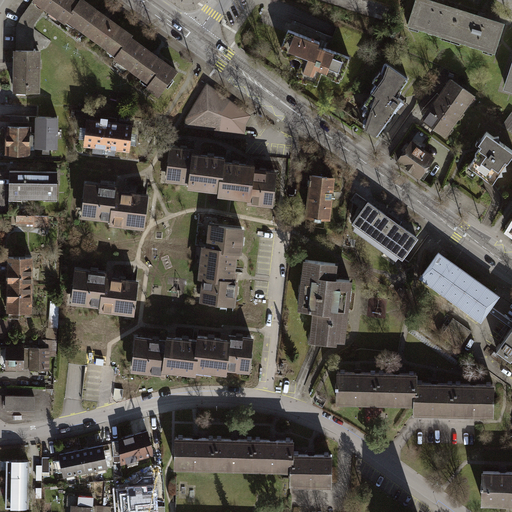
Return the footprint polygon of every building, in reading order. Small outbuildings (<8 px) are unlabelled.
[(36,0),(36,1),(19,25),(37,28),(50,10),(54,13),(50,18),(59,24),(62,19),(70,25),(84,6),(75,0),(36,0)] [(464,9),(434,0),(420,0),(411,30),(422,33),(423,29),(445,36),(444,40),(453,43),(464,9)] [(84,6),(70,25),(78,31),(80,28),(113,51),(111,54),(118,59),(133,40),(135,37),(86,2),(84,6)] [(464,9),(453,43),(462,46),(463,42),(487,49),(486,53),(495,55),(496,52),(500,53),(509,23),(464,9)] [(37,28),(19,25),(18,53),(15,53),(15,63),(18,63),(17,93),(20,93),(20,96),(32,96),(32,93),(45,93),(45,51),(37,51),(37,28)] [(324,44),(290,32),(283,50),(309,60),(305,72),(318,77),(320,70),(329,73),(337,52),(323,47),(324,44)] [(133,40),(118,59),(126,65),(124,67),(132,72),(133,70),(147,80),(145,82),(152,87),(150,91),(161,99),(180,73),(133,40)] [(410,79),(388,63),(375,81),(379,85),(371,95),(373,96),(368,104),(372,107),(365,117),(368,119),(364,124),(381,136),(408,100),(399,93),(410,79)] [(479,100),(453,82),(425,121),(450,139),(479,100)] [(253,116),(210,85),(189,120),(189,127),(248,136),(248,123),(253,116)] [(102,117),(84,115),(83,121),(78,121),(77,134),(82,135),(81,141),(93,143),(93,147),(115,150),(115,145),(129,147),(130,140),(136,140),(137,128),(131,127),(132,121),(110,118),(110,113),(102,112),(102,117)] [(56,115),(35,115),(35,145),(56,145),(56,115)] [(8,122),(7,152),(28,152),(29,123),(8,122)] [(494,140),(486,134),(477,147),(481,150),(477,156),(478,157),(475,161),(472,165),(474,166),(471,170),(492,185),(497,178),(501,178),(501,173),(505,173),(505,168),(507,165),(508,165),(511,160),(511,153),(498,143),(498,139),(494,140)] [(415,140),(399,161),(423,179),(438,158),(415,140)] [(228,162),(229,157),(199,154),(199,149),(172,146),(169,180),(193,183),(193,188),(225,191),(228,162)] [(258,165),(228,162),(225,191),(224,198),(252,201),(251,207),(276,209),(280,175),(257,172),(258,165)] [(58,169),(7,168),(7,198),(24,198),(24,195),(43,196),(43,198),(58,198),(58,169)] [(339,179),(314,176),(314,182),(311,181),(310,187),(313,187),(309,217),(334,220),(336,201),(340,202),(341,195),(337,194),(339,179)] [(143,224),(146,191),(116,188),(116,183),(84,180),(81,212),(111,215),(111,221),(143,224)] [(417,237),(368,202),(353,222),(357,224),(354,228),(396,259),(400,255),(403,257),(417,237)] [(47,214),(16,213),(16,225),(47,226),(47,214)] [(208,248),(206,264),(241,268),(242,255),(246,256),(249,229),(215,225),(213,248),(208,248)] [(498,295),(439,253),(422,277),(481,318),(488,308),(491,304),(498,295)] [(31,258),(9,258),(9,283),(31,283),(31,258)] [(299,290),(349,296),(352,277),(335,275),(336,263),(303,258),(299,290)] [(239,284),(241,268),(206,264),(204,280),(208,280),(205,304),(240,308),(242,284),(239,284)] [(137,315),(140,284),(109,280),(109,275),(78,272),(74,302),(104,305),(104,311),(137,315)] [(31,283),(9,283),(8,309),(12,310),(11,316),(30,316),(31,283)] [(349,296),(299,290),(297,309),(311,311),(307,340),(335,343),(336,339),(344,340),(349,296)] [(62,303),(52,302),(51,330),(60,330),(62,303)] [(472,331),(453,318),(448,326),(444,324),(438,332),(460,347),(472,331)] [(464,354),(417,321),(409,332),(455,366),(464,354)] [(0,323),(0,327),(1,336),(12,335),(11,322),(0,323)] [(511,326),(497,347),(511,357),(511,355),(511,326)] [(198,370),(202,342),(171,339),(171,344),(140,340),(136,370),(155,373),(154,375),(169,377),(169,372),(198,375),(198,370)] [(254,375),(257,342),(233,340),(233,342),(202,339),(202,342),(198,370),(217,372),(217,375),(230,377),(231,372),(254,375)] [(31,349),(10,349),(9,370),(30,371),(31,349)] [(50,350),(31,349),(30,371),(33,371),(33,375),(49,375),(50,350)] [(376,400),(377,373),(339,372),(338,400),(376,400)] [(377,373),(376,400),(415,401),(416,383),(416,374),(377,373)] [(454,411),(454,384),(416,383),(415,401),(415,410),(454,411)] [(454,384),(454,411),(493,412),(493,385),(454,384)] [(39,398),(9,397),(9,412),(39,412),(39,398)] [(156,454),(150,432),(122,441),(123,445),(124,458),(125,464),(128,463),(129,468),(144,464),(142,458),(156,454)] [(177,468),(217,469),(218,441),(178,439),(177,468)] [(217,469),(257,471),(258,442),(218,441),(217,469)] [(257,471),(296,472),(297,455),(297,443),(258,442),(257,471)] [(116,459),(124,458),(123,445),(115,445),(116,459)] [(105,447),(84,451),(88,474),(99,471),(100,475),(109,473),(108,470),(110,469),(109,462),(113,461),(111,451),(106,452),(105,447)] [(84,451),(62,456),(63,461),(59,462),(61,474),(65,473),(66,478),(69,478),(69,481),(76,480),(75,476),(80,475),(82,486),(90,484),(88,474),(84,451)] [(296,484),(336,485),(337,456),(297,455),(296,472),(296,484)] [(29,462),(8,461),(7,485),(28,485),(29,462)] [(511,504),(511,472),(485,472),(485,504),(511,504)] [(124,489),(125,511),(134,511),(151,511),(150,498),(160,497),(159,476),(142,477),(142,484),(134,484),(134,489),(124,489)] [(28,485),(7,485),(7,506),(28,507),(28,485)] [(72,506),(71,511),(90,511),(91,507),(93,507),(93,496),(79,495),(78,506),(72,506)]
